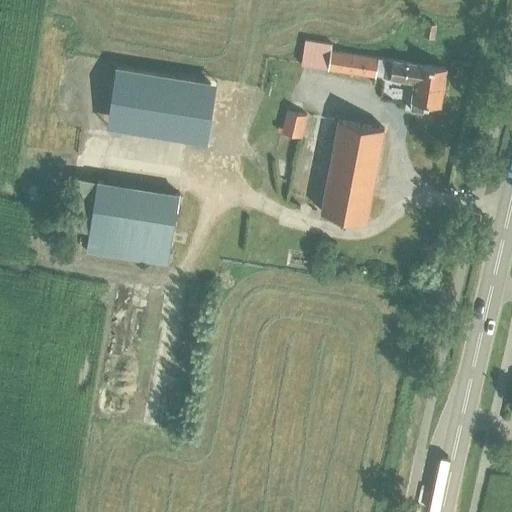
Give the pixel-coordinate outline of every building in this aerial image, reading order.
[(426,22),(423,36),(434,37),(436,24),(426,22)] [(378,57),(331,49),(330,49),(331,44),(307,41),(304,64),(328,67),(375,75),(378,57)] [(423,111),(425,102),(440,104),(446,67),(386,58),(383,75),(414,80),(410,108),(423,111)] [(118,134),(218,145),(224,83),(125,73),(118,134)] [(277,125),(276,129),(286,132),(301,136),(301,135),(307,114),(286,108),(281,126),(277,125)] [(383,127),(338,119),(320,211),(366,219),(383,127)] [(235,175),(238,158),(189,151),(187,168),(235,175)] [(185,194),(104,186),(97,260),(178,268),(185,194)] [(275,268),(274,293),(309,295),(310,269),(275,268)] [(129,342),(130,328),(143,329),(147,286),(118,283),(113,340),(129,342)] [(105,385),(120,388),(130,350),(114,346),(105,385)]
